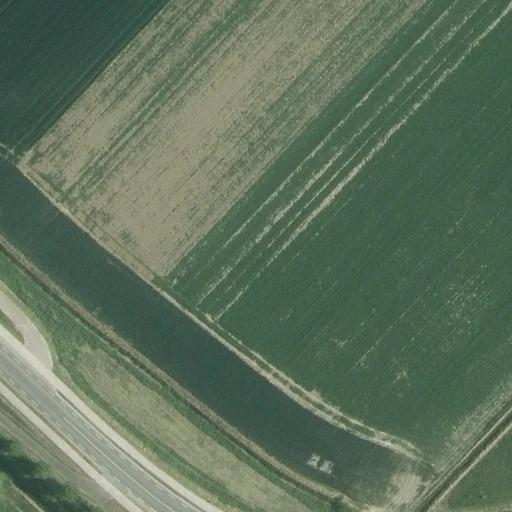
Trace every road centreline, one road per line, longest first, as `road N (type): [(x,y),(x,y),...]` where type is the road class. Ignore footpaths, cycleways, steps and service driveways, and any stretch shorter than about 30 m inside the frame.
road 1 (secondary): [(161,506),(0,357)]
road 2 (unclassified): [(119,511),(0,419)]
